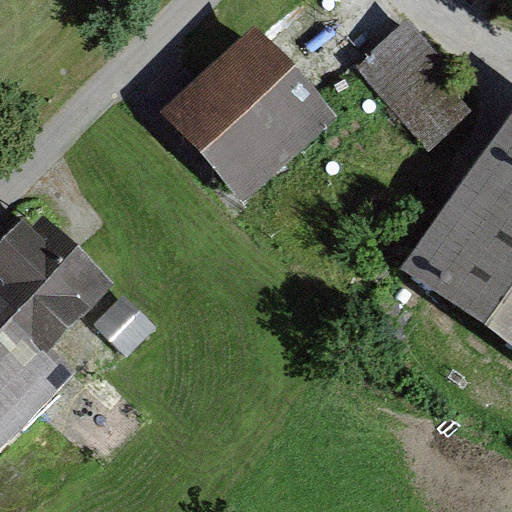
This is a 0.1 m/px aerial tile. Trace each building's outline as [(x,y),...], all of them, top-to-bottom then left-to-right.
[(460,0),(475,14),(489,0),(460,0)] [(358,73),(430,158),(480,116),(409,31),(358,73)] [(256,42),(161,127),(243,218),(338,132),(256,42)] [(511,137),(402,290),(511,368),(511,137)] [(0,325),(50,371),(116,298),(42,231),(31,243),(23,236),(0,261),(0,325)] [(95,331),(129,364),(158,335),(124,302),(95,331)] [(0,461),(68,387),(50,371),(0,325),(0,461)]
